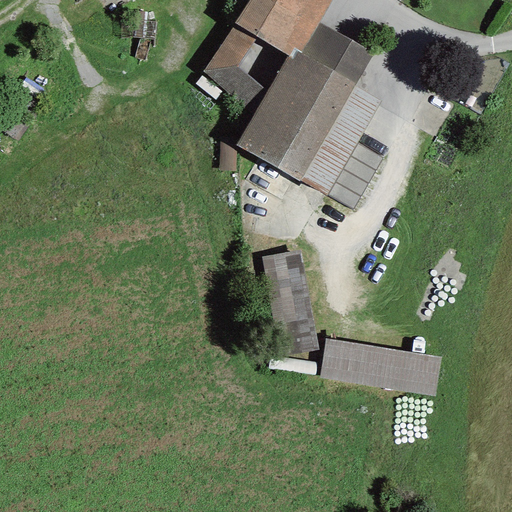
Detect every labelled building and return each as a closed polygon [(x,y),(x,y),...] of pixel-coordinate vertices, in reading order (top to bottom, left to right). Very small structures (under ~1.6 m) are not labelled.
[(331,0),(249,0),(247,3),(234,24),(256,37),(288,55),(292,49),(300,52),(317,24),(331,0)] [(234,24),(202,71),(242,109),(262,88),(237,67),(256,37),(234,24)] [(288,55),(236,146),(298,182),(355,85),(374,55),(317,24),(300,52),(292,49),(288,55)] [(381,102),(355,85),(298,182),(327,196),(357,142),(381,102)] [(352,210),(382,158),(357,142),(327,196),(352,210)] [(302,250),(260,257),(276,356),(318,349),(302,250)] [(439,357),(326,340),(320,378),(433,397),(439,357)]
